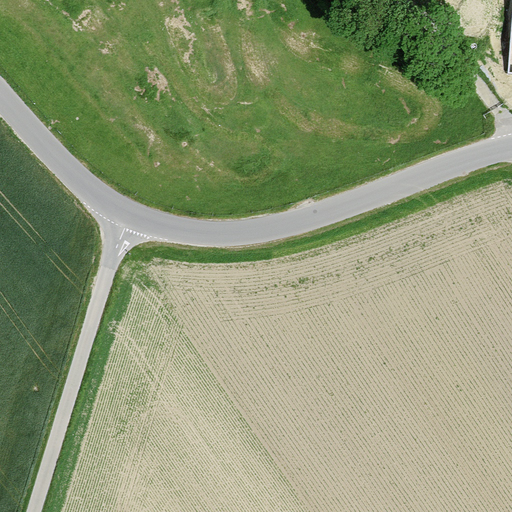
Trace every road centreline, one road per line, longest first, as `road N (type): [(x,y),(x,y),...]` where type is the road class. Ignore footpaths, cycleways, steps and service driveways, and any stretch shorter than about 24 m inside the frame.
road 1 (tertiary): [(511,147),(291,223),(204,232),(126,215),(72,173),(0,90)]
road 2 (track): [(35,511),(126,215)]
road 3 (track): [(511,125),(423,0)]
